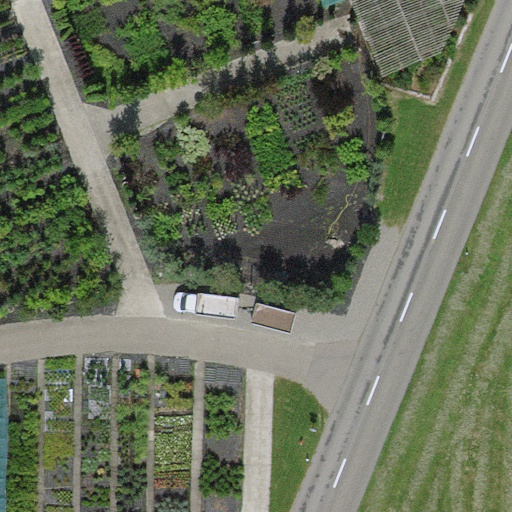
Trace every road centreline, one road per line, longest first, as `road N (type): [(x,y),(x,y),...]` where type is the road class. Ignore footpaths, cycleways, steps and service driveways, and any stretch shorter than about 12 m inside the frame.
road 1 (tertiary): [(325,511),(511,49)]
road 2 (track): [(40,0),(156,336)]
road 3 (track): [(92,146),(326,48)]
